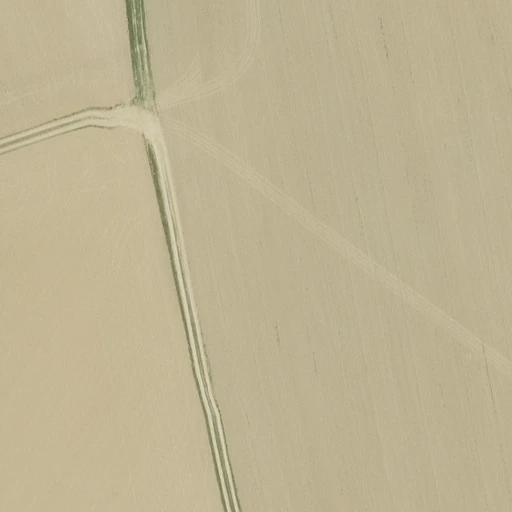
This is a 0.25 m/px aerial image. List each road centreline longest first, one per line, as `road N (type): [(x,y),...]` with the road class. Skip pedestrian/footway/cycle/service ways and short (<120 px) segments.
road 1 (track): [(229,511),(143,105),(135,0)]
road 2 (track): [(143,105),(0,139)]
